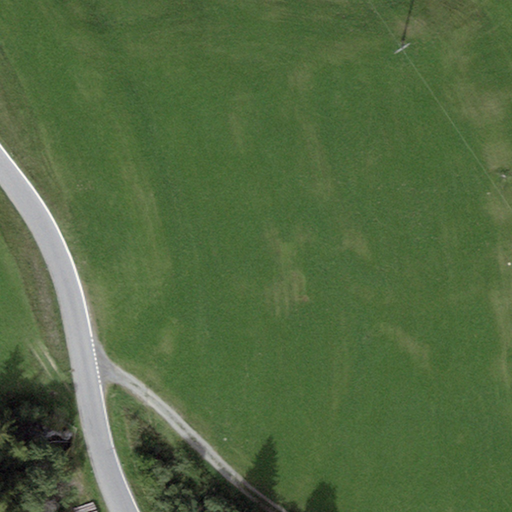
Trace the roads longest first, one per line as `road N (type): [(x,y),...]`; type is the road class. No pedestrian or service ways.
road 1 (tertiary): [(0,164),(65,281),(98,447),(122,511)]
road 2 (track): [(84,371),(102,369),(132,384),(275,511)]
